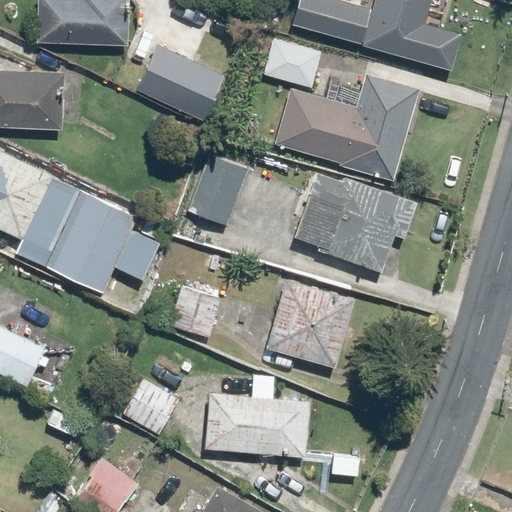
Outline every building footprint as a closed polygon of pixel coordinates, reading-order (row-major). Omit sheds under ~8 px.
[(35,0),(34,40),(125,44),(127,0),(35,0)] [(357,44),(367,6),(342,0),(289,0),(283,25),(357,44)] [(431,0),(368,0),(367,6),(357,44),(450,68),(459,33),(426,24),(431,0)] [(221,25),(188,10),(166,56),(200,72),(221,25)] [(268,37),(259,70),(312,84),(321,51),(268,37)] [(61,71),(30,70),(0,54),(0,125),(59,128),(61,71)] [(190,102),(212,109),(220,83),(198,77),(200,72),(158,59),(147,97),(188,109),(190,102)] [(354,106),(289,87),(274,139),(392,172),(416,88),(363,73),(354,106)] [(138,280),(164,226),(144,217),(137,232),(129,228),(135,215),(0,150),(0,230),(21,241),(16,252),(99,291),(111,267),(138,280)] [(207,152),(185,208),(226,224),(247,167),(207,152)] [(309,171),(286,241),(382,272),(394,234),(402,237),(412,204),(309,171)] [(353,295),(282,275),(261,347),(332,368),(353,295)] [(218,297),(181,284),(172,311),(209,323),(218,297)] [(44,346),(0,326),(0,371),(27,384),(44,346)] [(181,395),(149,376),(131,406),(163,425),(181,395)] [(308,398),(206,392),(202,450),(305,457),(308,398)] [(94,511),(114,511),(137,483),(104,457),(74,496),(94,511)] [(263,511),(215,485),(199,511),(263,511)] [(78,511),(62,500),(53,511),(78,511)]
